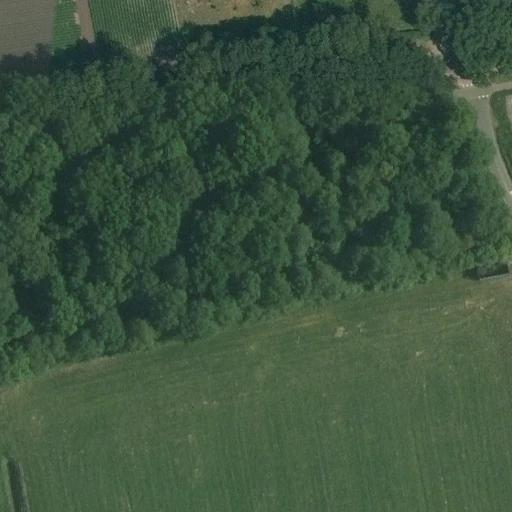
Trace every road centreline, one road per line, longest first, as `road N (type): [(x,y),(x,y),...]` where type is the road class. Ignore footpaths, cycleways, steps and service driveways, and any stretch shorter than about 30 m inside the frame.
road 1 (tertiary): [(0,136),(471,60)]
road 2 (unclassified): [(511,205),(496,177),(471,60)]
